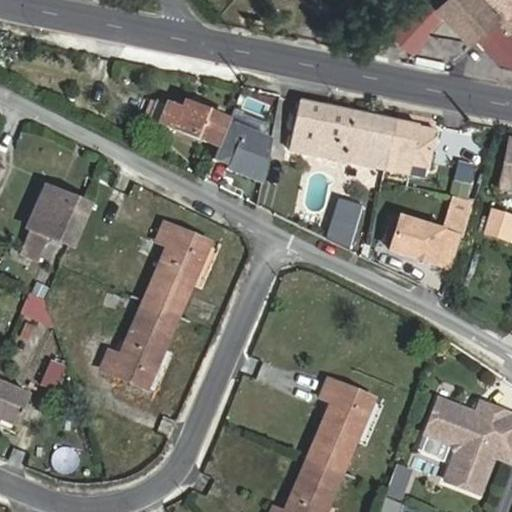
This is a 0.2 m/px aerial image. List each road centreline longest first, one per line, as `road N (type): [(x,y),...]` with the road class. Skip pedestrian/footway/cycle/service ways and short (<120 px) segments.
road 1 (residential): [(280,238),(195,438),(165,488),(111,504),(49,501),(0,479)]
road 2 (residential): [(0,91),(280,238)]
road 3 (tertiary): [(511,106),(205,44)]
road 4 (residential): [(280,238),(430,308),(511,358)]
road 5 (tertiary): [(205,44),(0,3)]
